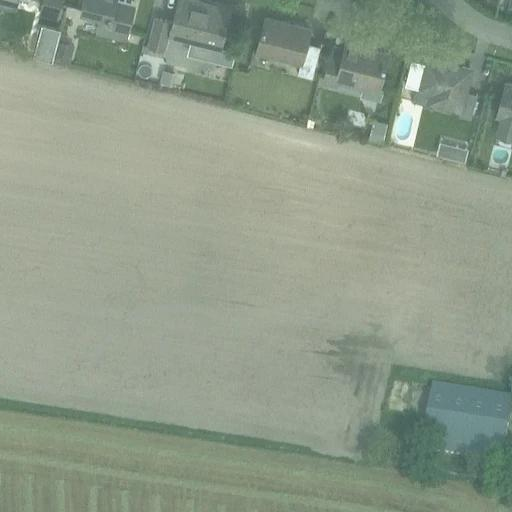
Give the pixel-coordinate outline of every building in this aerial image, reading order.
[(0,0),(0,2),(0,3),(2,4),(5,5),(8,6),(11,6),(15,6),(16,0),(44,0),(41,13),(58,17),(61,0),(0,0)] [(84,0),(81,11),(101,17),(97,31),(126,39),(135,3),(122,0),(84,0)] [(156,18),(149,45),(164,49),(168,35),(221,48),(231,9),(195,0),(179,0),(173,23),(156,18)] [(266,18),(257,52),(301,63),(298,74),(313,78),(321,46),(307,43),(310,29),(266,18)] [(338,82),(363,88),(361,96),(381,101),(384,88),(380,87),(389,53),(371,49),(370,51),(363,49),(364,43),(347,39),(342,59),(330,56),(324,82),(337,85),(338,82)] [(426,59),(419,89),(443,95),(440,105),(461,110),(459,116),(471,119),(477,95),(466,92),(471,70),(426,59)] [(161,83),(159,97),(173,99),(175,85),(161,83)] [(511,84),(506,83),(497,116),(511,120),(511,84)] [(368,153),(383,157),(388,139),(373,135),(368,153)] [(454,146),(451,158),(465,161),(468,150),(454,146)] [(503,464),(511,409),(511,397),(434,385),(423,451),(503,464)]
